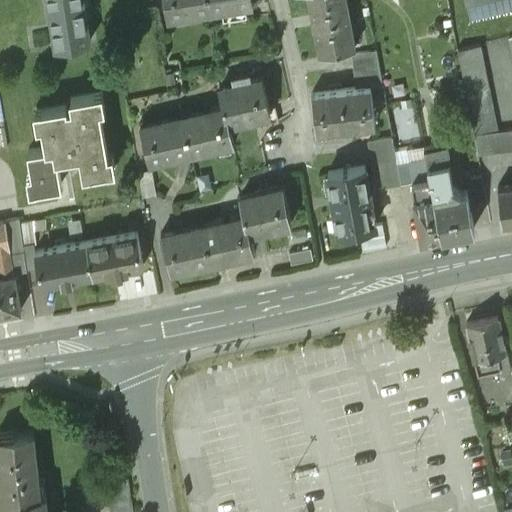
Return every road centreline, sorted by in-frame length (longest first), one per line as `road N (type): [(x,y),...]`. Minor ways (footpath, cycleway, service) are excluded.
road 1 (primary): [(123,332),(511,256)]
road 2 (residential): [(156,511),(123,332)]
road 3 (residential): [(298,148),(274,0)]
road 4 (primary): [(0,355),(123,332)]
